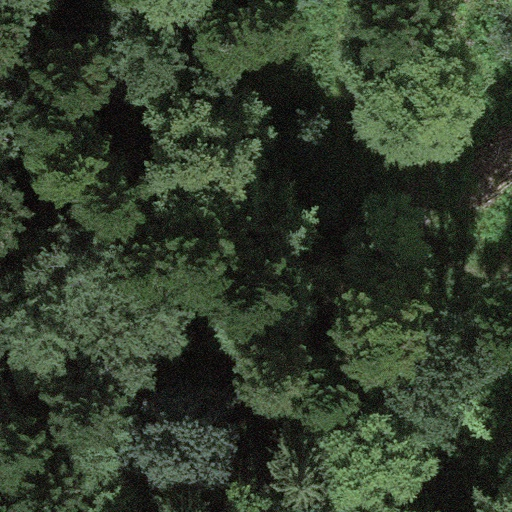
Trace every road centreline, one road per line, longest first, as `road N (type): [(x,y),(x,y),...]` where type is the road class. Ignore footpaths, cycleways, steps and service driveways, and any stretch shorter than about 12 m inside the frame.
road 1 (track): [(354,0),(342,160),(375,511)]
road 2 (track): [(351,317),(507,0)]
